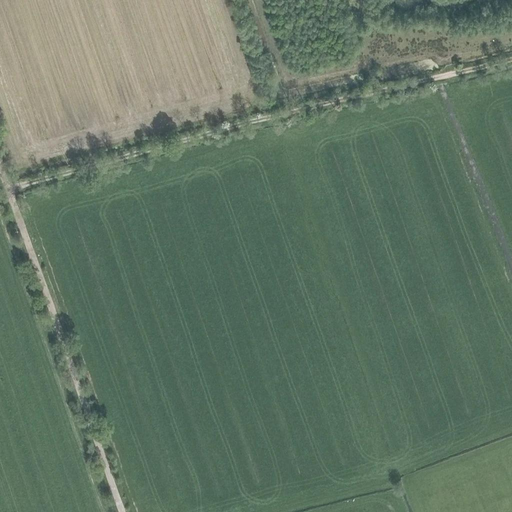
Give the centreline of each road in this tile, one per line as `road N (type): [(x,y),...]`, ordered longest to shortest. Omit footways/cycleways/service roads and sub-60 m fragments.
road 1 (track): [(8,190),(511,60)]
road 2 (track): [(8,190),(120,511)]
